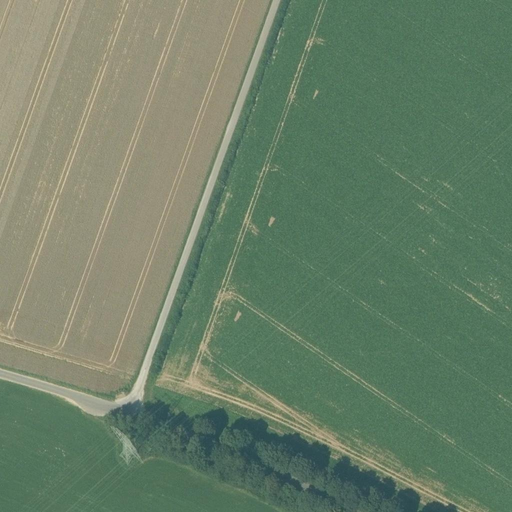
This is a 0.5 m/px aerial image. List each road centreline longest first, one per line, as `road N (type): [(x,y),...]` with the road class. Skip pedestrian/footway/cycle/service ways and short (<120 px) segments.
road 1 (track): [(278,0),(129,412)]
road 2 (unclassified): [(346,511),(163,425),(0,375)]
